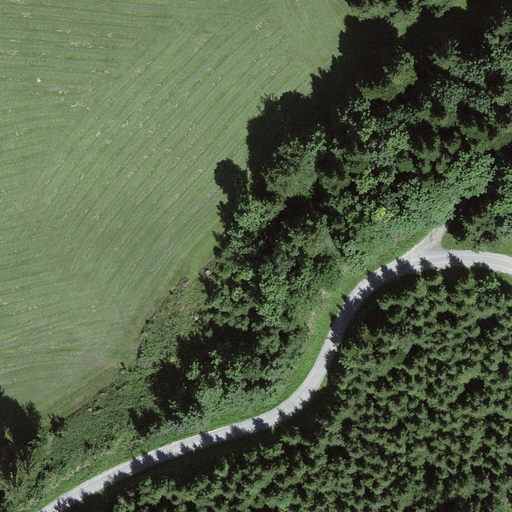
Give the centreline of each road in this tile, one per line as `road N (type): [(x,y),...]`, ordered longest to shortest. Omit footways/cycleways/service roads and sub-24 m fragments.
road 1 (track): [(59,511),(189,445),(279,415),(315,378),(357,297),(420,256)]
road 2 (track): [(420,256),(511,156)]
